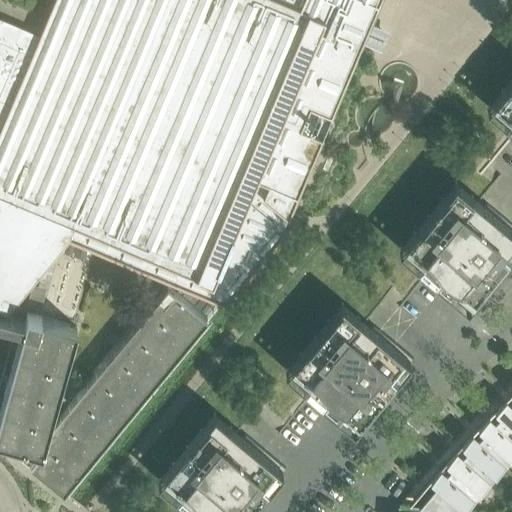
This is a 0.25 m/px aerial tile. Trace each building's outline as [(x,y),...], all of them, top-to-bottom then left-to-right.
[(374,40),(375,40),(377,40),(379,40),(380,39),(381,37),(382,35),(382,34),(382,33),(381,32),(379,30),(378,29),(377,29),(375,29),(374,30),(368,27),(378,0),(52,0),(39,33),(37,32),(0,16),(0,306),(7,310),(68,238),(226,304),(298,217),(296,216),(294,219),(288,214),(331,113),(362,41),(365,34),(371,36),(372,38),(373,39),(374,40)] [(511,74),(486,105),(511,126),(511,74)] [(423,268),(427,271),(467,304),(480,288),(481,290),(511,252),(511,223),(486,202),(485,204),(478,198),(477,197),(455,179),(398,247),(423,268)] [(0,321),(16,326),(22,328),(0,407),(0,437),(42,449),(30,464),(63,492),(207,318),(167,285),(47,430),(76,325),(27,312),(24,320),(0,313),(0,321)] [(413,357),(379,329),(373,324),(371,325),(362,318),(341,301),(284,369),(307,388),(353,425),(366,410),(368,411),(413,357)] [(511,378),(503,388),(500,390),(511,402),(511,378)] [(511,402),(500,390),(486,404),(483,407),(511,435),(511,402)] [(482,408),(469,422),(466,424),(505,461),(511,453),(511,435),(483,407),(482,408)] [(247,511),(285,467),(263,449),(245,433),(244,435),(237,429),(213,410),(157,478),(197,511),(247,511)] [(465,426),(453,439),(450,442),(489,478),(505,461),(466,424),(465,426)] [(449,444),(437,457),(434,460),(474,495),(489,478),(450,442),(449,444)] [(474,495),(434,460),(433,461),(397,504),(417,506),(420,502),(464,507),(474,495)]
